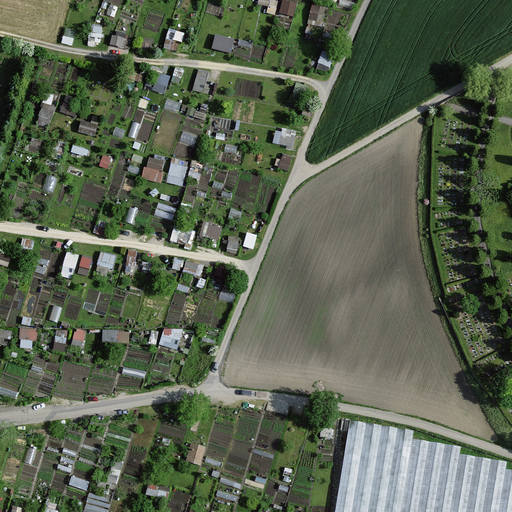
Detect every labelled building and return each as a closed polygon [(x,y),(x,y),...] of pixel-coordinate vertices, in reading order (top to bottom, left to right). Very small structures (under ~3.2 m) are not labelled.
[(295,14),(299,1),(296,0),(284,0),(281,10),(295,14)] [(314,3),(310,21),(324,24),(327,6),(314,3)] [(166,46),(180,49),(185,30),(171,26),(166,46)] [(214,45),(233,50),(236,36),(217,31),(214,45)] [(125,43),(126,35),(113,34),(113,42),(125,43)] [(167,91),(172,74),(161,70),(155,87),(167,91)] [(51,125),(58,104),(45,100),(38,121),(51,125)] [(97,130),(98,122),(82,119),(81,128),(97,130)] [(298,131),(277,127),(275,141),(296,145),(298,131)] [(164,179),(165,157),(148,156),(146,178),(164,179)] [(173,161),(169,179),(185,183),(189,165),(173,161)] [(222,237),(225,224),(208,220),(204,233),(222,237)] [(186,239),(192,241),(196,232),(177,226),(173,236),(186,240),(186,239)] [(74,276),(80,252),(68,249),(62,273),(74,276)] [(103,249),(100,263),(114,266),(118,253),(103,249)] [(85,253),(81,270),(90,272),(95,256),(85,253)] [(179,347),(184,328),(166,324),(161,342),(179,347)] [(23,325),(21,344),(36,346),(38,327),(23,325)] [(68,347),(69,328),(58,327),(57,346),(68,347)] [(105,327),(105,338),(132,339),(132,328),(105,327)] [(511,511),(511,470),(506,470),(507,463),(460,455),(461,448),(414,440),(415,432),(349,421),(333,511),(511,511)] [(204,463),(209,445),(193,440),(188,459),(204,463)] [(88,509),(98,511),(108,511),(111,501),(100,498),(100,497),(91,495),(88,509)]
